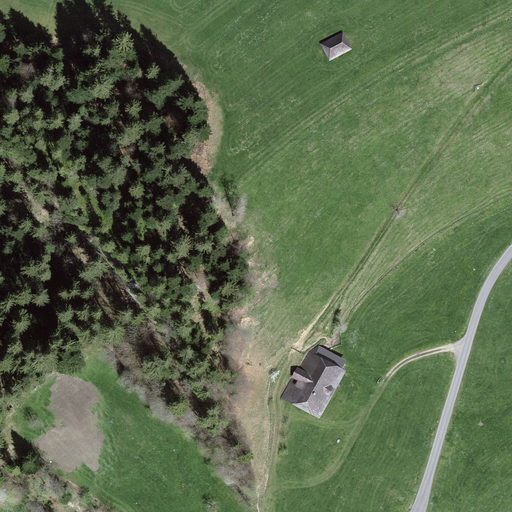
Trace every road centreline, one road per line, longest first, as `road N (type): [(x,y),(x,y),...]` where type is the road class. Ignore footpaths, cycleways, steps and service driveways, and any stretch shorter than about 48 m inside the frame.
road 1 (track): [(511,62),(399,206),(277,391),(276,484),(309,491),(343,461),(392,369),(417,354),(468,344)]
road 2 (unclassified): [(511,249),(475,319),(418,511)]
